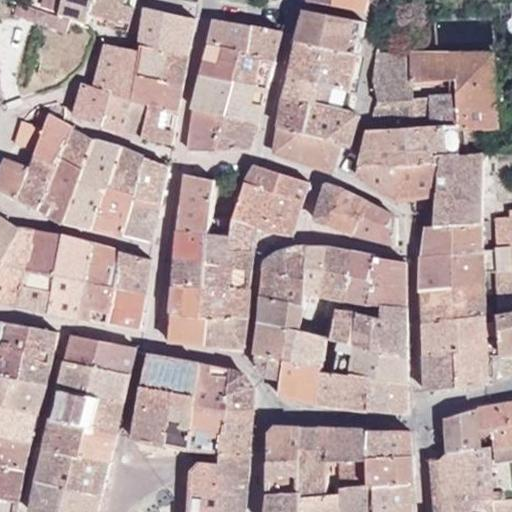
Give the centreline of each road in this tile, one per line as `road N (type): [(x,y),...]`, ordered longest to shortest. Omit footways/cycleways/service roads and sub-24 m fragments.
road 1 (residential): [(144,336),(203,8)]
road 2 (residential): [(498,386),(416,410),(266,408)]
road 3 (residential): [(266,408),(254,375),(233,357),(144,336)]
road 4 (residential): [(144,336),(0,303)]
